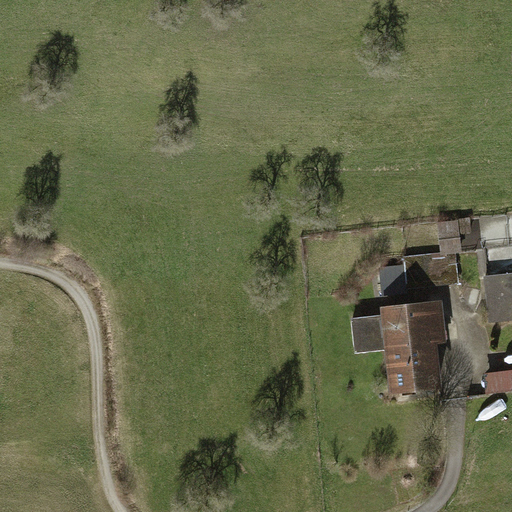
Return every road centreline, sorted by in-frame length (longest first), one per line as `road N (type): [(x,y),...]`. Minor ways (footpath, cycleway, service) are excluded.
road 1 (track): [(0,261),(57,276),(87,307),(103,449),(124,511)]
road 2 (track): [(426,511),(440,504),(458,458),(457,308)]
